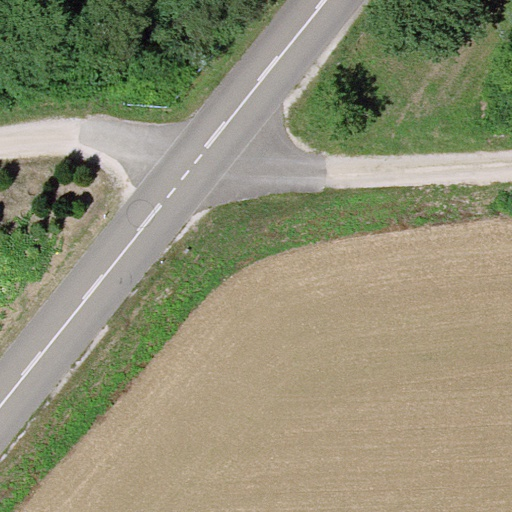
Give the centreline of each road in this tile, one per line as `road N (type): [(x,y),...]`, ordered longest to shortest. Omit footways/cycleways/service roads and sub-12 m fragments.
road 1 (unclassified): [(0,410),(325,0)]
road 2 (track): [(511,164),(301,169),(98,133),(0,135)]
